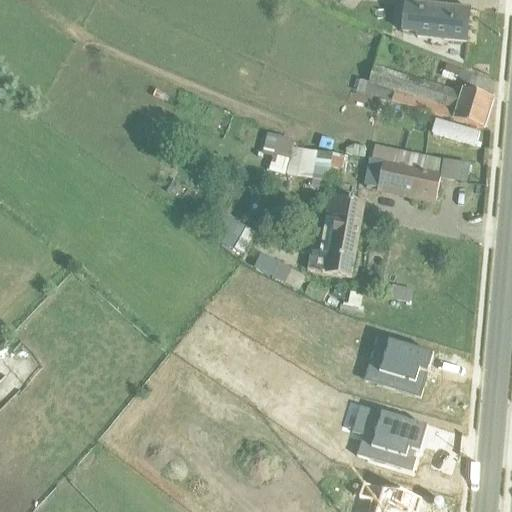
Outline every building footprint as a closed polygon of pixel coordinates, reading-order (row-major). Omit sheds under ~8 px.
[(405,5),(402,36),(416,37),(416,40),(467,45),(471,12),(405,5)] [(365,97),(392,105),(393,104),(485,132),(495,102),(457,90),(456,92),(383,70),(385,62),(378,59),(369,85),(365,97)] [(360,82),(356,94),(365,97),(369,85),(360,82)] [(280,139),(269,173),(311,181),(310,186),(338,192),(341,175),(346,176),(349,158),(292,148),(293,141),(280,139)] [(376,149),(372,165),(442,178),(441,182),(468,186),(471,167),(376,149)] [(370,164),(365,188),(437,203),(441,182),(442,178),(372,165),(370,164)] [(312,254),(308,273),(353,281),(366,206),(329,199),(320,256),(312,254)] [(224,217),(218,228),(240,240),(246,228),(224,217)] [(268,258),(259,275),(273,282),(274,280),(300,293),(307,279),(268,258)] [(311,284),(306,294),(324,305),(329,293),(311,284)] [(396,287),(393,301),(409,304),(411,291),(396,287)] [(341,308),(340,316),(363,320),(365,311),(361,310),(365,290),(352,288),(349,306),(344,305),(344,308),(341,308)] [(228,289),(182,350),(185,353),(187,352),(189,354),(187,357),(224,382),(268,318),(228,289)] [(304,380),(290,408),(329,428),(343,399),(304,380)] [(97,431),(117,447),(150,402),(130,387),(97,431)] [(211,446),(192,484),(204,489),(242,508),(245,501),(253,504),(259,491),(252,487),(275,439),(240,422),(225,453),(211,446)] [(302,483),(291,511),(318,511),(329,484),(306,476),(303,484),(302,483)]
